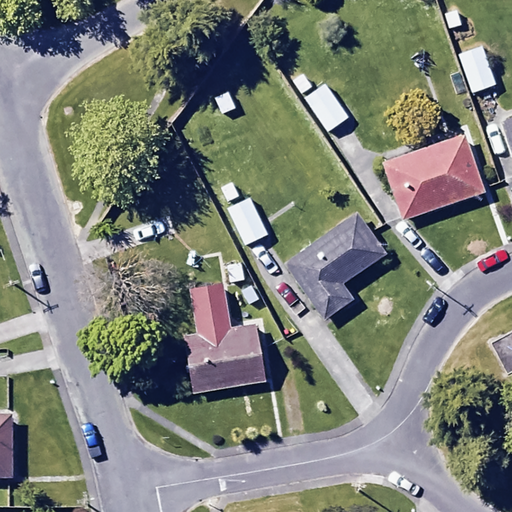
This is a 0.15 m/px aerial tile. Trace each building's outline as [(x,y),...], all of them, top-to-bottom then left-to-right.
[(478,50),(456,59),(471,98),(494,89),(478,50)] [(323,87),(300,103),(325,138),(348,122),(323,87)] [(470,123),(377,149),(395,212),(488,186),(470,123)] [(248,202),(225,213),(242,251),(266,239),(248,202)] [(360,208),(286,257),(314,300),(388,251),(360,208)] [(224,276),(189,280),(195,330),(175,332),(182,386),(262,377),(255,321),(230,324),(224,276)] [(0,409),(0,474),(9,475),(9,410),(0,409)]
